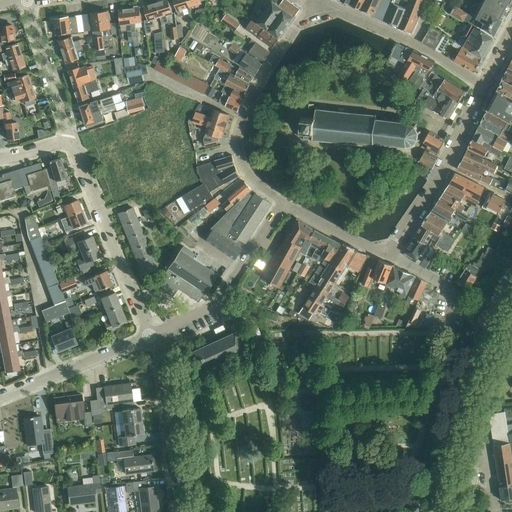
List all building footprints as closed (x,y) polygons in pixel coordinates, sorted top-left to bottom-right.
[(164,0),(163,1),(156,3),(160,17),(163,24),(169,22),(167,15),(173,13),(168,0),(164,0)] [(190,7),(187,0),(173,0),(177,10),(176,10),(176,11),(177,11),(179,17),(185,15),(183,11),(183,9),(190,7)] [(268,0),(272,3),(258,22),(280,37),(294,18),(276,4),(278,1),(278,0),(268,0)] [(283,0),(281,3),(278,1),(276,4),(294,18),(300,9),(287,0),(283,0)] [(353,0),(351,5),(361,10),(365,0),(353,0)] [(373,16),(374,16),(381,0),(365,0),(361,10),(373,15),(373,16)] [(381,0),(374,16),(386,22),(393,3),(394,0),(405,0),(409,2),(410,0),(381,0)] [(403,15),(398,27),(398,28),(412,33),(419,19),(425,0),(410,0),(406,9),(403,15)] [(473,16),(480,21),(478,25),(495,36),(501,25),(501,24),(508,9),(508,10),(511,2),(511,0),(482,0),(480,3),(478,3),(477,3),(475,5),(473,6),(473,7),(472,8),(472,10),(472,11),(472,12),(472,13),(474,15),(473,16)] [(160,17),(156,3),(144,7),(148,20),(145,21),(145,22),(146,29),(147,33),(152,31),(151,26),(155,25),(153,19),(160,17)] [(393,3),(386,22),(398,27),(403,15),(406,9),(393,3)] [(455,5),(451,14),(463,21),(464,20),(467,21),(469,23),(462,36),(458,42),(462,44),(463,44),(484,56),(495,36),(478,25),(480,21),(473,16),(456,6),(455,5)] [(130,8),(134,42),(134,46),(140,45),(138,32),(136,32),(135,23),(142,22),(140,7),(139,7),(138,6),(135,6),(134,8),(130,8)] [(129,42),(134,42),(130,8),(125,9),(124,7),(121,8),(120,10),(119,10),(121,25),(127,24),(129,42)] [(194,17),(199,18),(203,8),(196,10),(194,17)] [(94,14),(92,14),(94,30),(93,30),(95,43),(96,57),(97,60),(98,60),(98,57),(106,56),(103,30),(111,29),(110,23),(109,12),(100,13),(98,12),(96,11),(95,12),(94,14)] [(446,17),(439,13),(434,22),(441,26),(446,17)] [(228,25),(236,31),(241,24),(226,14),(223,18),(221,21),(228,25)] [(85,31),(83,15),(71,17),(72,18),(68,19),(68,17),(67,17),(55,19),(57,35),(85,31)] [(246,29),(273,48),(280,38),(258,23),(252,19),(246,28),(246,29)] [(0,51),(1,51),(0,46),(0,45),(9,43),(8,41),(15,40),(15,34),(13,34),(12,25),(0,26),(0,32),(1,40),(0,40),(0,51)] [(177,26),(170,27),(172,39),(179,38),(179,36),(179,33),(178,32),(177,26)] [(422,43),(435,50),(444,35),(431,27),(422,43)] [(444,35),(435,50),(440,53),(447,42),(451,44),(452,45),(454,41),(452,41),(448,38),(449,37),(444,35)] [(223,45),(237,55),(241,49),(246,43),(236,36),(231,42),(227,40),(225,43),(223,45)] [(59,41),(62,52),(81,46),(84,45),(83,40),(73,43),(72,37),(59,41)] [(163,39),(155,40),(156,52),(165,51),(163,39)] [(249,44),(253,46),(250,51),(247,49),(245,51),(263,64),(271,53),(252,40),(249,44)] [(6,52),(1,54),(4,60),(21,55),(17,42),(5,47),(6,52)] [(484,56),(463,44),(462,44),(464,46),(455,61),(475,72),(484,56)] [(81,46),(62,52),(65,60),(78,56),(76,51),(82,49),(81,46)] [(174,56),(182,60),(186,51),(179,47),(174,56)] [(402,57),(408,60),(398,77),(407,83),(408,80),(415,68),(425,72),(425,73),(428,74),(435,60),(427,57),(407,47),(402,57)] [(240,64),(247,53),(241,49),(237,55),(234,60),(240,64)] [(240,64),(256,74),(263,64),(247,53),(240,64)] [(21,55),(4,60),(5,66),(10,64),(13,71),(25,66),(21,55)] [(213,55),(209,62),(217,66),(220,59),(213,55)] [(127,67),(136,66),(135,57),(129,58),(124,58),(125,67),(127,67)] [(217,66),(220,68),(250,84),(255,76),(240,67),(238,71),(230,67),(231,64),(220,59),(217,66)] [(124,68),(122,68),(123,74),(124,78),(128,77),(129,83),(144,80),(143,74),(148,73),(146,64),(138,66),(136,66),(127,67),(125,67),(124,68)] [(70,71),(74,85),(89,80),(97,79),(98,79),(94,68),(88,70),(87,66),(81,68),(80,67),(70,71)] [(220,68),(215,77),(246,93),(250,85),(250,84),(220,68)] [(415,72),(412,77),(459,102),(466,92),(464,91),(447,79),(445,81),(436,75),(430,82),(432,83),(431,86),(424,82),(424,79),(415,72)] [(511,75),(506,72),(503,79),(511,84),(511,75)] [(7,87),(9,93),(11,92),(32,85),(28,74),(16,78),(15,78),(14,73),(4,75),(5,81),(11,80),(9,80),(11,86),(7,87)] [(228,95),(227,96),(230,97),(242,102),(246,93),(215,77),(214,78),(220,80),(222,81),(221,81),(226,84),(222,92),(228,95)] [(459,102),(412,77),(409,80),(422,90),(422,91),(416,101),(419,103),(423,105),(433,112),(439,115),(447,121),(457,105),(459,102)] [(100,89),(97,79),(89,80),(74,85),(80,101),(87,98),(90,97),(89,93),(100,89)] [(497,91),(487,110),(511,123),(511,120),(511,84),(503,79),(497,91)] [(36,97),(32,85),(11,92),(13,100),(21,97),(23,101),(25,101),(26,106),(35,103),(34,98),(36,97)] [(213,88),(209,97),(212,99),(217,90),(213,88)] [(81,105),(84,115),(102,109),(101,108),(103,107),(104,110),(106,109),(106,107),(105,106),(113,104),(115,103),(112,95),(103,98),(88,103),(81,105)] [(230,97),(227,96),(226,100),(221,98),(219,102),(238,111),(242,102),(230,97)] [(140,98),(126,102),(128,108),(129,113),(146,108),(144,102),(143,98),(140,98)] [(303,114),(302,116),(316,117),(315,131),(305,130),(305,136),(303,136),(303,138),(305,138),(304,140),(306,140),(306,138),(313,139),(313,141),(314,141),(314,139),(322,140),(322,142),(324,142),(324,140),(332,141),(332,143),(334,143),(334,141),(336,141),(335,144),(340,144),(341,142),(343,142),(342,144),(344,144),(344,142),(352,143),(352,145),(354,145),(354,144),(362,144),(362,146),(364,146),(364,145),(372,146),(372,147),(374,147),(374,145),(375,145),(376,143),(382,144),(382,146),(384,146),(384,144),(390,145),(390,147),(392,147),(392,145),(397,145),(397,148),(399,148),(399,146),(405,146),(405,149),(407,149),(407,146),(412,145),(414,147),(415,146),(414,144),(418,140),(419,141),(420,139),(419,138),(419,133),(421,132),(421,130),(419,131),(416,126),(418,125),(416,123),(415,125),(410,122),(410,120),(408,120),(408,122),(402,121),(402,119),(401,119),(400,121),(395,120),(395,118),(393,118),(393,120),(387,119),(387,117),(386,117),(385,119),(378,118),(379,116),(377,116),(378,113),(376,113),(375,115),(367,114),(367,112),(366,112),(366,114),(357,113),(357,111),(356,111),(356,112),(347,111),(347,110),(346,110),(346,111),(344,111),(344,109),(340,108),(339,111),(338,110),(338,109),(336,109),(336,110),(328,109),(328,108),(326,108),(326,109),(317,108),(318,107),(316,106),(316,109),(314,109),(315,104),(305,102),(305,108),(304,114),(303,114)] [(102,109),(84,115),(87,124),(105,119),(103,113),(117,109),(116,104),(106,107),(106,109),(104,110),(103,107),(101,108),(102,109)] [(2,107),(0,107),(0,118),(3,118),(4,124),(6,123),(8,140),(19,138),(17,122),(11,123),(9,112),(3,113),(2,107)] [(115,112),(117,118),(130,114),(129,113),(128,108),(115,112)] [(201,116),(198,124),(208,127),(206,132),(207,132),(204,140),(206,147),(219,144),(219,137),(222,138),(230,115),(213,109),(210,119),(201,116)] [(511,135),(506,133),(511,123),(487,110),(480,124),(508,140),(511,142),(511,141),(511,135)] [(303,129),(305,130),(315,131),(316,117),(302,116),(301,116),(300,118),(302,118),(301,127),(300,127),(300,129),(301,129),(301,131),(303,131),(303,129)] [(139,124),(142,134),(122,134),(117,136),(117,150),(118,153),(128,153),(131,162),(123,165),(126,176),(147,176),(150,187),(178,178),(178,169),(188,166),(186,159),(174,163),(174,159),(186,155),(177,129),(160,134),(155,119),(139,124)] [(502,150),(508,140),(480,124),(473,138),(481,142),(483,140),(501,149),(502,150)] [(431,150),(430,152),(434,154),(435,152),(437,154),(445,140),(440,137),(430,132),(423,144),(427,147),(427,148),(431,150)] [(185,135),(186,143),(194,142),(193,134),(185,135)] [(498,155),(501,149),(483,140),(481,142),(473,138),(468,148),(485,157),(488,150),(498,155)] [(430,152),(426,150),(420,160),(433,168),(439,157),(434,154),(430,152)] [(467,150),(463,159),(485,169),(486,169),(495,173),(498,165),(467,150)] [(187,154),(190,161),(197,159),(194,152),(187,154)] [(207,163),(197,166),(201,176),(203,179),(205,182),(182,196),(191,210),(214,196),(211,191),(226,182),(240,175),(236,165),(235,163),(232,155),(212,162),(207,163)] [(46,169),(45,169),(50,185),(52,190),(55,202),(62,200),(60,193),(58,188),(56,180),(67,177),(61,158),(50,161),(51,167),(46,169)] [(485,169),(463,159),(457,169),(493,185),(493,184),(495,184),(497,180),(487,175),(487,176),(483,175),(485,169)] [(24,167),(17,169),(22,186),(30,184),(32,190),(47,186),(48,189),(47,193),(46,196),(44,199),(36,202),(38,207),(43,204),(51,201),(52,199),(49,191),(52,190),(50,185),(45,169),(42,170),(40,163),(40,162),(24,167)] [(15,189),(22,186),(17,169),(11,171),(0,174),(0,200),(17,195),(15,189)] [(456,173),(450,184),(467,195),(479,202),(486,188),(473,182),(456,173)] [(511,181),(507,179),(502,188),(506,189),(511,192),(511,181)] [(223,205),(229,211),(249,192),(252,189),(245,181),(234,190),(233,189),(229,193),(229,194),(227,196),(229,199),(223,205)] [(450,184),(444,192),(461,202),(462,199),(471,204),(476,206),(477,204),(479,202),(467,195),(450,184)] [(214,229),(207,240),(236,259),(243,248),(241,246),(243,243),(244,243),(245,242),(246,243),(246,242),(247,242),(272,203),(256,193),(254,196),(249,192),(229,211),(212,228),(214,229)] [(440,199),(465,214),(470,216),(474,209),(470,207),(467,212),(463,210),(465,207),(459,204),(461,202),(444,192),(440,199)] [(482,207),(490,211),(492,207),(500,211),(504,203),(506,200),(490,192),(482,207)] [(206,205),(210,211),(220,203),(216,198),(215,198),(206,205)] [(66,210),(69,216),(82,210),(78,199),(65,205),(64,203),(56,207),(59,213),(66,210)] [(440,199),(435,206),(452,217),(452,216),(451,216),(453,213),(461,217),(462,215),(464,216),(465,214),(440,199)] [(152,264),(143,232),(147,230),(143,215),(136,217),(135,211),(140,210),(137,201),(122,205),(140,267),(152,264)] [(471,204),(470,207),(474,209),(470,216),(474,218),(477,214),(476,213),(478,208),(476,206),(471,204)] [(435,206),(431,211),(445,219),(448,221),(450,222),(453,217),(452,217),(435,206)] [(203,207),(199,211),(202,216),(207,212),(203,207)] [(165,208),(161,212),(168,218),(172,213),(165,208)] [(82,210),(69,216),(71,222),(64,225),(66,232),(74,228),(73,227),(87,221),(82,210)] [(421,225),(440,237),(437,241),(436,244),(448,250),(455,238),(442,231),(448,221),(445,219),(431,211),(422,225),(421,225)] [(24,218),(28,235),(39,231),(38,228),(33,214),(24,218)] [(287,235),(285,237),(303,246),(308,236),(312,238),(317,230),(315,229),(298,218),(286,235),(287,235)] [(494,222),(491,227),(498,231),(501,225),(494,222)] [(462,230),(461,231),(464,233),(468,235),(472,227),(470,226),(466,223),(462,230)] [(421,225),(414,237),(427,244),(429,245),(433,238),(437,241),(440,237),(421,225)] [(44,226),(38,228),(39,231),(28,235),(30,241),(41,237),(40,234),(47,231),(44,226)] [(319,244),(325,234),(317,230),(312,238),(308,236),(303,246),(300,251),(306,254),(310,245),(312,241),(319,244)] [(328,248),(334,239),(325,234),(319,244),(312,241),(310,245),(316,248),(312,257),(318,260),(321,255),(323,252),(326,247),(328,248)] [(80,247),(82,251),(96,246),(92,236),(82,240),(80,235),(65,241),(69,251),(80,247)] [(32,247),(44,243),(41,237),(30,241),(32,247)] [(303,246),(285,237),(264,276),(279,287),(300,251),(303,246)] [(427,244),(414,237),(405,252),(417,260),(427,244)] [(342,243),(334,239),(328,248),(326,247),(323,252),(321,255),(325,257),(323,262),(327,265),(336,254),(342,243)] [(32,247),(34,252),(46,248),(44,244),(44,243),(32,247)] [(344,245),(332,262),(344,270),(353,256),(363,263),(368,255),(356,250),(344,245)] [(96,246),(82,251),(84,257),(77,260),(81,270),(92,266),(90,260),(100,256),(96,246)] [(174,298),(175,297),(173,296),(178,288),(198,301),(203,293),(216,274),(192,259),(195,254),(183,246),(180,250),(162,277),(158,281),(162,287),(168,293),(174,298)] [(483,257),(491,260),(496,250),(488,246),(485,253),(483,257)] [(34,252),(36,258),(48,254),(46,248),(34,252)] [(36,258),(39,264),(50,260),(48,254),(36,258)] [(420,265),(426,268),(430,261),(424,258),(420,265)] [(372,277),(386,283),(393,265),(379,259),(375,269),(369,267),(362,284),(369,286),(372,277)] [(41,270),(52,266),(50,260),(39,264),(41,270)] [(293,270),(297,273),(302,264),(297,262),(293,270)] [(324,275),(336,283),(344,270),(332,262),(324,275)] [(298,273),(305,276),(310,267),(304,263),(298,273)] [(458,281),(469,288),(476,278),(481,270),(470,263),(468,267),(467,267),(458,281)] [(320,265),(314,275),(318,278),(325,268),(320,265)] [(386,283),(386,284),(401,291),(399,295),(405,298),(416,275),(393,265),(386,283)] [(43,276),(54,272),(52,266),(41,270),(43,276)] [(94,276),(84,280),(85,283),(86,285),(91,283),(95,291),(99,289),(112,284),(106,271),(94,276)] [(0,272),(0,284),(4,283),(10,282),(23,280),(23,277),(9,279),(9,277),(3,278),(2,272),(0,272)] [(43,276),(45,282),(57,277),(54,272),(43,276)] [(314,275),(310,281),(317,285),(329,293),(336,283),(324,275),(321,280),(318,278),(314,275)] [(408,295),(409,296),(408,298),(412,300),(412,297),(418,299),(426,282),(417,276),(408,295)] [(45,282),(47,287),(59,283),(57,278),(57,277),(45,282)] [(74,278),(59,284),(61,289),(62,292),(77,286),(74,278)] [(427,282),(407,326),(416,326),(419,318),(417,318),(421,310),(419,309),(421,305),(431,309),(436,296),(433,295),(437,287),(427,282)] [(0,284),(0,296),(6,295),(12,294),(11,289),(5,291),(4,283),(0,284)] [(50,293),(61,289),(59,284),(59,283),(47,287),(50,293)] [(317,285),(310,296),(322,303),(326,298),(326,297),(330,299),(339,305),(339,304),(341,301),(328,294),(329,293),(317,285)] [(50,293),(52,299),(63,295),(62,292),(61,289),(50,293)] [(101,297),(106,310),(120,305),(115,292),(101,297)] [(0,296),(0,309),(8,308),(6,295),(0,296)] [(52,299),(54,305),(65,301),(63,295),(52,299)] [(84,300),(87,306),(96,302),(94,296),(84,300)] [(303,306),(299,313),(309,320),(314,313),(315,314),(319,308),(323,311),(326,307),(322,304),(322,303),(310,296),(303,306)] [(375,298),(374,306),(367,305),(365,314),(380,317),(383,300),(375,298)] [(65,301),(54,305),(42,310),(46,321),(70,312),(65,301)] [(80,314),(76,304),(68,308),(72,317),(80,314)] [(120,305),(106,310),(110,320),(105,322),(108,332),(114,330),(120,327),(119,323),(126,320),(120,305)] [(0,309),(0,322),(11,321),(8,308),(0,309)] [(268,310),(266,316),(275,321),(278,315),(268,310)] [(331,311),(328,317),(337,321),(340,315),(331,311)] [(431,323),(433,315),(427,313),(424,324),(430,326),(431,323)] [(11,321),(0,322),(0,334),(13,332),(19,331),(18,328),(18,325),(12,326),(11,321)] [(222,324),(213,329),(215,334),(225,329),(222,324)] [(256,324),(252,327),(257,337),(261,335),(256,324)] [(52,336),(58,350),(71,345),(76,343),(70,328),(52,336)] [(0,334),(0,338),(1,347),(15,344),(13,332),(0,334)] [(193,351),(201,369),(243,350),(234,332),(204,346),(193,351)] [(1,347),(4,360),(17,356),(23,355),(37,353),(37,350),(23,352),(22,350),(16,351),(15,344),(1,347)] [(17,356),(4,360),(6,371),(19,369),(17,356)] [(113,404),(122,403),(132,401),(133,401),(131,383),(104,387),(104,391),(96,392),(97,400),(90,401),(92,415),(100,414),(102,411),(101,407),(113,406),(113,404)] [(301,397),(302,406),(305,409),(314,409),(318,405),(317,396),(314,393),(305,394),(301,397)] [(55,398),(57,420),(83,417),(85,426),(92,425),(90,411),(83,412),(81,395),(55,398)] [(122,410),(124,423),(142,421),(140,408),(133,409),(132,401),(122,403),(123,410),(122,410)] [(511,454),(508,433),(505,412),(489,414),(500,489),(498,490),(500,499),(511,497),(511,454)] [(24,418),(28,445),(42,443),(44,454),(54,452),(52,439),(44,441),(41,416),(24,418)] [(142,421),(124,423),(125,431),(118,432),(118,437),(119,446),(135,444),(134,435),(143,434),(142,421)] [(98,427),(94,427),(94,432),(99,436),(103,431),(98,427)] [(0,449),(1,456),(2,467),(8,466),(6,445),(0,446),(0,449)] [(115,452),(116,460),(124,459),(125,474),(154,470),(152,455),(131,457),(130,450),(115,452)] [(105,453),(97,454),(98,465),(106,464),(105,453)] [(478,469),(478,461),(466,460),(466,468),(465,483),(477,484),(478,469)] [(23,472),(25,485),(32,484),(31,471),(23,472)] [(11,475),(12,486),(23,485),(22,474),(11,475)] [(67,487),(70,505),(80,503),(80,502),(96,500),(95,492),(101,492),(101,486),(99,475),(92,476),(93,484),(67,487)] [(157,511),(156,501),(157,501),(156,486),(147,487),(146,480),(126,483),(127,492),(139,491),(142,511),(157,511)] [(107,488),(109,511),(120,511),(126,511),(122,486),(107,488)] [(33,488),(36,511),(44,511),(51,511),(48,487),(33,488)] [(0,490),(0,509),(18,507),(16,493),(13,494),(13,489),(10,489),(0,490)]
